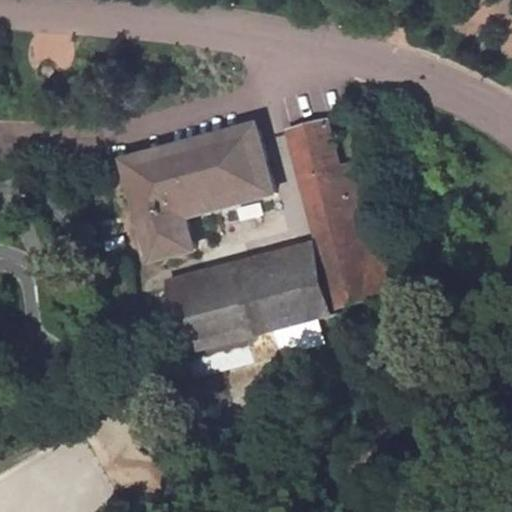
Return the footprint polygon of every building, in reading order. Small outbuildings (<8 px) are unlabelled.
[(211,287),(176,296),(190,352),(191,354),(281,331),(342,315),(341,309),(400,294),(366,163),(343,169),(331,124),(331,122),(293,132),(326,257),(211,287)] [(261,131),(134,165),(160,260),(198,250),(189,218),(278,194),(264,141),(261,131)] [(130,266),(114,271),(123,305),(139,301),(130,266)] [(149,313),(125,319),(136,364),(160,358),(149,313)] [(287,357),(281,331),(191,354),(198,380),(287,357)] [(154,365),(134,371),(138,384),(122,388),(127,406),(163,395),(154,365)]
